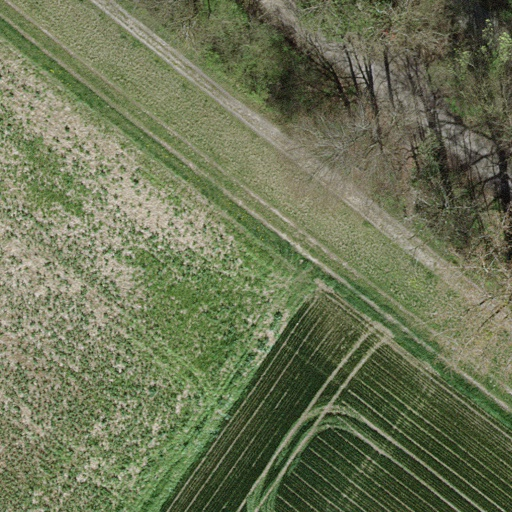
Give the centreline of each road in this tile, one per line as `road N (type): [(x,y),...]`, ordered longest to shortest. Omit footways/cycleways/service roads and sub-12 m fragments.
road 1 (track): [(10,0),(511,398)]
road 2 (track): [(94,0),(511,327)]
road 3 (track): [(511,186),(277,0)]
